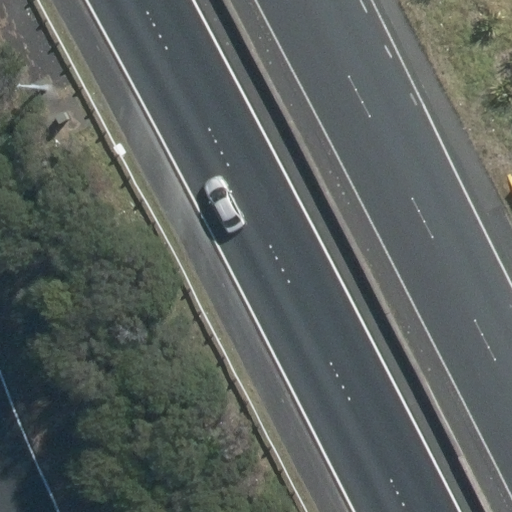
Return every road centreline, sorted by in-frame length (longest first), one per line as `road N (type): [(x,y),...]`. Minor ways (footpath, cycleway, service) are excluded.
road 1 (motorway): [(400,511),(140,0)]
road 2 (motorway): [(282,0),(511,436)]
